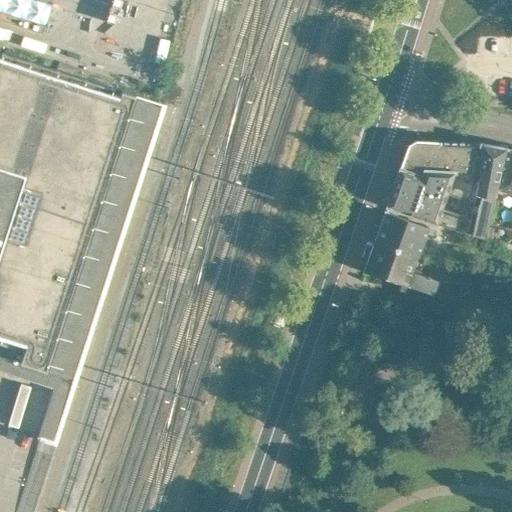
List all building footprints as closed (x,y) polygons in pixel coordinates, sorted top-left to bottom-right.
[(46,370),(136,95),(0,51),(0,342),(24,350),(20,362),(46,370)] [(479,177),(481,144),(415,141),(408,146),(400,169),(467,173),(467,177),(479,177)] [(497,187),(507,149),(481,144),(479,177),(476,190),(475,194),(482,195),(471,233),(483,237),(487,222),(497,187)] [(511,191),(511,150),(507,149),(497,187),(511,191)] [(469,217),(475,194),(476,190),(479,177),(467,177),(467,173),(400,169),(387,207),(435,224),(465,232),(469,217)] [(436,229),(385,211),(375,241),(415,255),(424,232),(434,235),(436,229)] [(410,272),(415,255),(375,241),(364,271),(395,282),(393,287),(403,290),(405,285),(431,295),(435,281),(410,272)]
